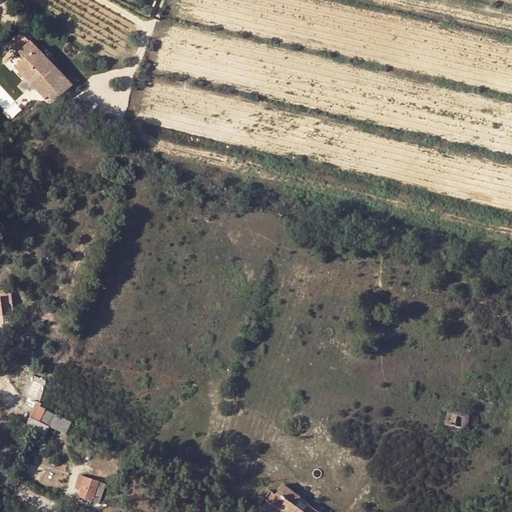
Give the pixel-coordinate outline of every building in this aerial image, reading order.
[(23,60),(14,68),(45,100),(47,98),(53,103),(71,87),(27,42),(16,52),(23,60)] [(40,399),(47,379),(32,373),(24,393),(40,399)] [(33,414),(34,427),(37,421),(41,410),(36,407),(33,414)] [(45,411),(41,410),(37,421),(40,422),(45,411)] [(45,411),(40,422),(49,426),(54,415),(45,411)] [(465,417),(449,413),(446,425),(462,430),(465,417)] [(54,415),(49,426),(70,434),(74,423),(54,415)] [(40,422),(35,433),(45,437),(49,426),(40,422)] [(82,491),(86,477),(81,475),(76,490),(82,491)] [(100,481),(86,477),(82,491),(80,497),(94,501),(100,481)] [(105,483),(100,481),(94,501),(99,503),(105,483)] [(317,511),(309,506),(306,510),(297,503),(301,497),(284,485),(277,496),(287,503),(280,511),(281,511),(317,511)] [(306,510),(309,506),(311,503),(301,497),(297,503),(306,510)]
